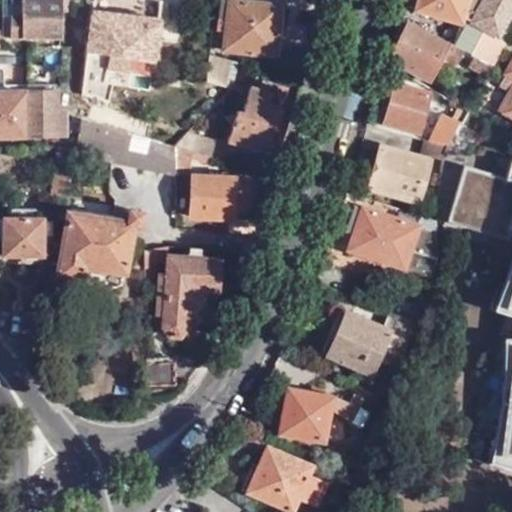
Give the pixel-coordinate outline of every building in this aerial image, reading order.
[(64,0),(17,0),(18,12),(12,11),(12,17),(6,18),(7,34),(57,32),(61,4),(64,3),(64,0)] [(277,30),(282,6),(243,0),(224,0),(223,12),(216,13),(214,32),(219,33),(218,46),(268,54),(272,29),(277,30)] [(462,0),(411,0),(409,9),(455,23),(458,14),(462,0)] [(511,5),(511,0),(462,0),(458,14),(481,26),(497,34),(511,5)] [(158,18),(89,11),(80,93),(114,97),(116,84),(108,83),(110,69),(131,72),(133,59),(151,61),(158,18)] [(442,36),(451,38),(455,26),(446,23),(442,36)] [(457,59),(461,52),(407,25),(390,61),(428,80),(437,63),(444,67),(450,55),(457,59)] [(481,26),(467,52),(472,55),(492,65),(506,38),(497,34),(481,26)] [(201,79),(227,87),(229,81),(220,78),(226,60),(205,54),(201,79)] [(466,66),(485,77),(492,65),(472,55),(466,66)] [(511,113),(511,57),(505,70),(511,74),(511,86),(501,108),(511,113)] [(220,78),(229,81),(235,62),(226,60),(220,78)] [(22,84),(22,132),(57,131),(60,107),(53,107),(56,83),(22,84)] [(0,132),(22,132),(22,84),(0,84),(0,132)] [(430,113),(435,96),(390,84),(379,122),(418,133),(424,112),(430,113)] [(279,97),(246,86),(238,112),(232,110),(222,140),(266,154),(274,130),(268,128),(279,97)] [(434,113),(426,141),(446,146),(465,108),(438,94),(436,102),(442,104),(438,114),(434,113)] [(65,194),(64,199),(88,203),(97,162),(173,175),(172,145),(81,106),(78,121),(74,142),(65,194)] [(68,119),(78,121),(81,106),(71,106),(68,119)] [(461,123),(457,133),(474,142),(479,132),(461,123)] [(172,145),(189,150),(208,155),(212,138),(187,130),(172,145)] [(426,141),(423,140),(419,152),(442,158),(442,154),(446,146),(426,141)] [(47,191),(65,194),(74,142),(57,142),(47,191)] [(172,145),(173,175),(182,175),(189,150),(172,145)] [(418,158),(378,146),(366,186),(415,200),(421,180),(427,161),(418,158)] [(419,152),(418,158),(427,161),(421,180),(438,185),(442,158),(419,152)] [(511,157),(509,157),(504,176),(462,165),(446,222),(511,239),(511,255),(491,310),(511,316),(511,336),(511,340),(501,339),(501,367),(499,404),(488,464),(511,470),(511,157)] [(228,218),(229,177),(190,177),(188,217),(228,218)] [(336,246),(427,278),(433,255),(432,232),(385,217),(350,205),(336,246)] [(432,221),(389,207),(385,217),(432,232),(432,221)] [(41,216),(41,212),(0,211),(0,234),(0,235),(0,246),(0,249),(11,250),(10,256),(41,257),(41,228),(49,229),(49,216),(41,216)] [(77,280),(95,287),(93,299),(100,300),(103,283),(120,287),(131,225),(138,227),(141,213),(127,211),(125,215),(110,212),(108,221),(99,220),(100,214),(94,214),(93,219),(65,214),(53,275),(77,280)] [(226,233),(251,235),(256,221),(233,218),(228,222),(226,233)] [(195,255),(196,248),(165,245),(140,250),(141,276),(149,277),(150,259),(163,259),(163,277),(155,277),(154,296),(160,297),(159,313),(161,313),(161,319),(166,324),(176,324),(179,321),(189,319),(201,314),(207,308),(212,296),(213,292),(215,260),(199,258),(195,255)] [(416,319),(386,306),(378,324),(337,306),(315,355),(330,361),(332,356),(367,372),(374,357),(395,367),(416,319)] [(142,355),(142,383),(171,382),(171,355),(142,355)] [(499,404),(501,367),(492,366),(462,459),(487,467),(488,464),(499,404)] [(316,442),(324,411),(328,396),(310,391),(283,383),(271,429),(316,442)] [(343,423),(353,409),(344,404),(329,394),(313,384),(310,391),(328,396),(324,411),(343,423)] [(359,402),(372,411),(378,399),(353,387),(348,396),(359,402)] [(353,409),(359,402),(348,396),(344,404),(353,409)] [(302,464),(259,439),(232,485),(278,510),(286,496),(302,504),(315,482),(298,472),(302,464)]
